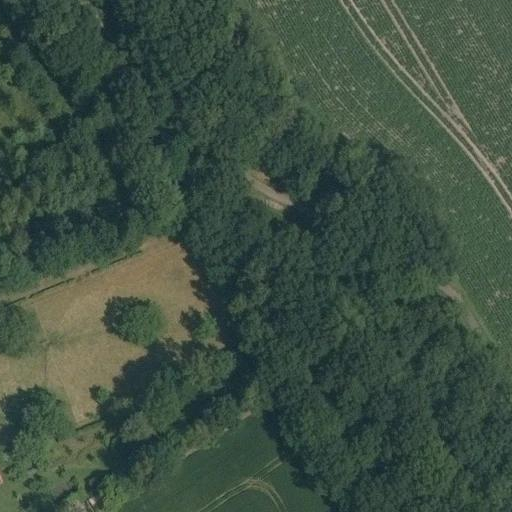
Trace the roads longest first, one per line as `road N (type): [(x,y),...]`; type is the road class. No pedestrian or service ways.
road 1 (track): [(83,0),(392,511)]
road 2 (track): [(280,198),(473,511)]
